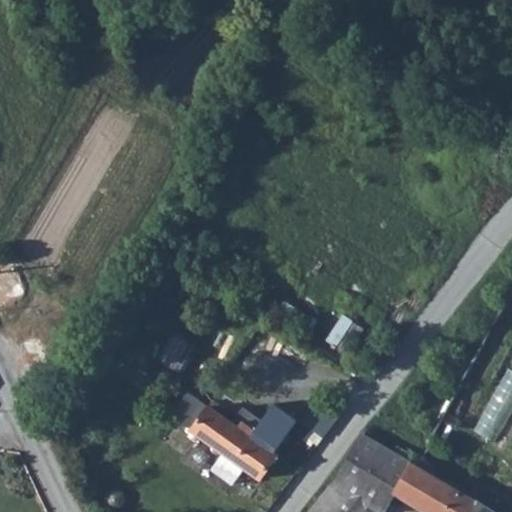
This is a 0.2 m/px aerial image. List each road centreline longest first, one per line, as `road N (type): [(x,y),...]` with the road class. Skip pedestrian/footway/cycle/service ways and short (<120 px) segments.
road 1 (track): [(0,222),(54,130),(106,9),(121,0)]
road 2 (unclassified): [(66,511),(0,368)]
